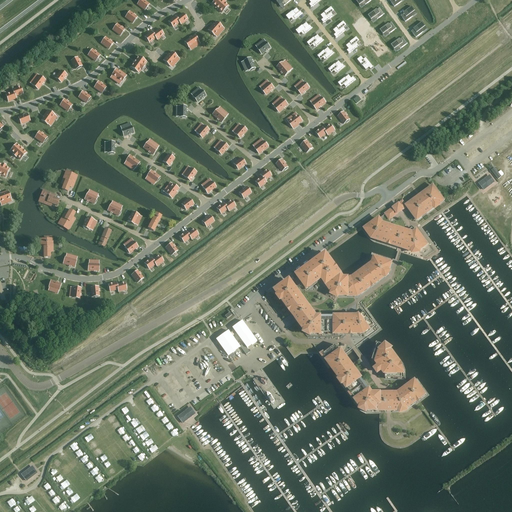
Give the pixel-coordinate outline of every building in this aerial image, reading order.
[(145,10),(149,4),(143,0),(140,0),(137,4),(145,10)] [(215,0),(212,4),(222,13),(228,6),(225,3),(225,2),(223,0),(215,0)] [(325,11),(325,12),(321,15),(324,18),(322,19),(324,22),(324,23),(334,15),(334,14),(333,15),(331,12),(334,10),(332,6),(325,11)] [(405,13),(401,16),(406,22),(413,17),(411,14),(415,11),(412,7),(404,13),(405,13)] [(289,20),(291,18),(293,17),(295,19),(294,19),(295,20),(295,19),(303,13),(302,13),(300,11),(299,12),(297,8),(286,16),(289,20)] [(376,10),(368,16),(371,20),(375,17),(377,20),(385,14),(380,8),(376,11),(376,10)] [(133,23),(137,17),(130,11),(125,17),(133,23)] [(183,13),(177,18),(176,18),(179,22),(179,23),(181,25),(187,19),(186,18),(187,17),(185,14),(184,15),(183,13)] [(179,23),(179,22),(176,18),(177,18),(175,16),(168,21),(170,23),(169,24),(171,26),(172,26),(173,27),(179,23)] [(214,35),(217,32),(219,34),(224,29),(222,27),(216,22),(213,26),(212,25),(208,30),(214,35)] [(338,27),(337,27),(334,30),(336,34),(334,35),(336,38),(346,30),(345,30),(344,28),(347,25),(344,22),(338,27)] [(299,34),(301,32),(303,31),(305,34),(304,34),(305,34),(312,28),(310,25),(309,26),(306,23),(296,31),(299,34)] [(388,25),(380,30),(383,35),(387,32),(389,34),(396,29),(392,23),(388,25)] [(415,29),(411,32),(416,38),(423,33),(421,30),(425,27),(422,23),(414,28),(415,29)] [(112,30),(120,36),(125,30),(117,24),(112,30)] [(159,29),(153,34),(156,38),(155,38),(157,40),(164,35),(162,33),(163,33),(161,30),(160,30),(159,29)] [(149,43),(155,38),(156,38),(153,34),(151,32),(145,37),(146,38),(145,39),(147,42),(148,41),(149,43)] [(186,46),(187,46),(189,48),(194,44),(196,47),(200,44),(198,41),(194,35),(184,42),(185,43),(184,43),(186,46)] [(101,43),(109,49),(113,43),(105,37),(101,43)] [(350,42),(349,42),(350,43),(346,46),(349,49),(347,50),(349,53),(348,53),(348,54),(358,46),(358,45),(358,46),(356,43),(359,41),(356,37),(350,42)] [(399,40),(391,45),(394,50),(398,47),(400,49),(408,44),(403,38),(399,40)] [(320,39),(310,47),(313,51),(316,49),(318,51),(326,45),(324,43),(323,43),(320,39)] [(261,54),(262,54),(270,48),(266,42),(265,42),(264,40),(260,43),(262,45),(257,49),(259,51),(258,51),(261,54)] [(100,55),(92,50),(88,55),(95,61),(100,55)] [(330,51),(319,60),(322,63),(327,60),(328,62),(335,57),(334,54),(333,55),(330,51)] [(172,63),(174,65),(179,59),(177,57),(172,52),(168,56),(167,55),(163,60),(169,66),(172,63)] [(146,62),(138,56),(131,67),(138,73),(141,69),(142,70),(144,66),(143,66),(146,62)] [(82,66),(77,57),(71,61),(75,69),(77,69),(81,67),(80,67),(82,66)] [(362,66),(365,70),(369,67),(370,69),(373,67),(365,57),(365,58),(363,60),(360,57),(357,60),(362,66)] [(241,63),(243,67),(246,66),(248,71),(251,70),(255,69),(254,68),(255,68),(251,58),(244,61),(244,62),(241,63)] [(277,67),(285,76),(290,71),(283,62),(280,64),(280,63),(277,66),(278,66),(277,67)] [(340,64),(329,71),(332,75),(336,72),(338,74),(345,69),(343,66),(342,67),(340,64)] [(121,72),(116,69),(112,75),(112,76),(110,78),(116,82),(118,80),(121,82),(126,75),(121,72)] [(55,78),(57,80),(60,83),(60,82),(61,83),(67,75),(61,70),(55,78)] [(36,80),(32,85),(34,87),(34,88),(37,90),(37,89),(38,90),(45,80),(39,76),(37,74),(34,78),(36,80)] [(344,78),(338,83),(341,87),(344,84),(346,87),(345,87),(346,87),(355,79),(355,80),(353,77),(351,79),(348,75),(345,78),(344,78)] [(261,90),(263,92),(262,92),(265,95),(266,95),(274,88),(269,83),(267,81),(264,84),(266,86),(261,90)] [(102,93),(104,91),(106,88),(106,87),(98,82),(94,88),(102,93)] [(304,82),(300,86),(298,84),(295,87),(297,89),(296,89),(301,95),(309,88),(309,87),(307,84),(306,84),(304,82)] [(15,97),(15,96),(23,94),(22,92),(23,92),(22,88),(21,89),(20,87),(12,90),(13,92),(15,97)] [(193,97),(194,99),(196,102),(197,102),(206,96),(201,90),(199,88),(195,91),(197,93),(193,97)] [(88,101),(89,101),(91,98),(90,98),(91,97),(83,91),(78,97),(86,103),(88,101)] [(13,92),(6,95),(6,96),(6,97),(7,100),(8,100),(8,102),(16,99),(15,96),(15,97),(13,92)] [(278,112),(279,113),(288,105),(283,99),(281,97),(277,100),(279,103),(274,107),(276,109),(275,110),(278,112)] [(325,102),(326,102),(324,99),(323,99),(321,97),(316,101),(315,98),(310,102),(312,104),(316,110),(326,103),(325,102)] [(68,111),(72,105),(64,100),(60,106),(68,111)] [(179,117),(182,117),(182,118),(185,118),(185,117),(186,117),(187,106),(179,106),(179,107),(176,107),(176,111),(179,111),(179,117)] [(226,117),(228,114),(224,111),(222,113),(217,109),(215,111),(212,113),(213,114),(212,115),(221,122),(226,117)] [(55,115),(48,110),(44,115),(45,116),(42,120),(48,125),(48,124),(50,126),(55,120),(52,118),(55,115)] [(344,112),(338,117),(344,124),(346,122),(346,123),(349,121),(349,120),(350,119),(344,112)] [(302,121),(298,115),(297,115),(296,113),(290,117),(292,120),(288,122),(293,129),(298,125),(302,121)] [(18,119),(19,122),(20,122),(21,124),(30,121),(27,114),(18,117),(19,118),(18,119)] [(126,125),(127,128),(121,130),(122,132),(121,133),(123,136),(124,137),(134,133),(131,126),(130,123),(126,125)] [(201,138),(202,138),(209,130),(204,125),(203,126),(201,124),(198,127),(200,129),(196,133),(199,135),(198,136),(201,138)] [(330,125),(324,129),(324,130),(327,133),(327,134),(328,136),(335,130),(334,129),(334,128),(332,125),(331,126),(330,125)] [(232,131),(234,133),(234,134),(240,139),(247,131),(246,130),(247,129),(244,127),(243,127),(241,126),(237,130),(235,128),(232,131)] [(327,134),(327,133),(324,130),(324,129),(322,127),(316,132),(317,134),(316,135),(318,137),(319,137),(320,138),(327,134)] [(35,138),(44,144),(45,142),(46,142),(48,139),(47,139),(48,138),(39,132),(35,138)] [(221,155),(228,147),(223,142),(222,142),(220,141),(217,144),(219,146),(216,150),(218,152),(217,153),(220,155),(221,155)] [(269,146),(266,143),(264,141),(259,145),(257,142),(253,146),(255,148),(259,154),(269,147),(268,146),(269,146)] [(307,141),(306,141),(305,141),(302,143),(303,144),(301,145),(307,153),(312,148),(307,141)] [(107,147),(107,153),(110,153),(110,154),(114,154),(114,153),(115,153),(115,142),(107,142),(107,143),(104,143),(104,147),(107,147)] [(157,149),(157,148),(159,146),(155,143),(153,145),(148,142),(146,144),(145,144),(143,147),(144,147),(143,148),(153,155),(157,149)] [(16,158),(17,157),(20,160),(26,153),(17,144),(10,151),(13,154),(13,155),(16,158)] [(163,162),(169,166),(174,158),(168,154),(163,162)] [(125,162),(126,162),(124,164),(128,167),(130,165),(135,168),(137,166),(138,167),(140,164),(139,163),(139,162),(130,155),(125,162)] [(237,170),(238,169),(238,170),(246,164),(241,158),(233,164),(235,166),(235,167),(237,170)] [(285,171),(288,168),(287,168),(288,167),(282,160),(276,164),(282,172),(284,170),(285,171)] [(0,174),(5,177),(10,169),(5,167),(6,166),(2,164),(2,165),(0,164),(0,174)] [(182,175),(184,176),(184,177),(190,181),(196,172),(196,171),(193,169),(193,170),(190,168),(187,173),(185,171),(182,175)] [(265,181),(271,176),(270,174),(271,174),(269,171),(268,171),(267,170),(260,175),(261,177),(262,177),(265,181)] [(149,182),(151,179),(156,183),(157,181),(158,181),(160,178),(159,178),(160,177),(151,171),(147,177),(145,179),(149,182)] [(62,190),(69,192),(72,186),(75,187),(79,176),(74,174),(73,177),(66,175),(63,184),(64,184),(62,190)] [(261,177),(255,182),(256,183),(256,184),(258,187),(259,186),(260,188),(266,183),(265,181),(262,177),(261,177)] [(486,194),(497,185),(491,178),(481,187),(486,194)] [(207,185),(205,182),(201,185),(203,188),(207,194),(216,187),(215,187),(216,186),(214,183),(213,184),(211,181),(207,185)] [(172,199),(176,194),(175,193),(179,188),(173,184),(172,185),(170,183),(166,189),(168,190),(165,194),(172,199)] [(239,193),(240,193),(239,194),(241,197),(242,196),(244,199),(251,193),(246,187),(239,193)] [(433,187),(407,206),(417,219),(421,216),(422,217),(426,214),(425,213),(434,207),(435,208),(439,205),(438,203),(442,200),(433,187)] [(51,205),(52,204),(57,206),(59,200),(53,197),(54,194),(43,190),(42,194),(45,195),(44,197),(43,196),(43,198),(44,198),(42,201),(51,205)] [(94,204),(94,203),(95,204),(97,200),(96,200),(97,197),(92,195),(93,192),(89,190),(88,193),(84,199),(94,204)] [(0,194),(0,202),(1,205),(8,203),(7,200),(11,198),(9,191),(0,194)] [(182,204),(186,210),(194,204),(189,198),(182,204)] [(231,200),(225,205),(224,205),(228,209),(227,209),(229,211),(236,206),(234,205),(235,204),(233,201),(232,202),(231,200)] [(117,215),(118,215),(120,212),(119,211),(120,209),(115,206),(117,203),(112,202),(111,204),(108,211),(117,215)] [(227,209),(228,209),(224,205),(225,205),(223,203),(216,208),(218,210),(217,210),(219,213),(220,213),(221,214),(227,209)] [(393,208),(386,214),(389,219),(394,215),(392,213),(395,211),(397,213),(393,208)] [(73,218),(75,213),(70,210),(66,216),(64,214),(58,224),(61,226),(63,223),(69,226),(74,218),(73,218)] [(139,215),(137,214),(137,213),(134,211),(133,212),(132,212),(128,221),(134,225),(135,224),(137,225),(139,221),(137,220),(139,215)] [(202,221),(206,227),(214,221),(209,215),(202,221)] [(154,216),(148,228),(153,231),(160,219),(158,218),(158,217),(157,216),(156,217),(154,216)] [(92,225),(95,226),(97,222),(94,221),(94,220),(87,217),(83,227),(84,227),(83,228),(87,229),(90,230),(92,225)] [(411,228),(410,230),(408,234),(405,232),(402,231),(382,225),(382,227),(381,227),(381,224),(379,226),(379,225),(381,223),(379,219),(365,229),(370,235),(369,236),(374,240),(375,239),(387,243),(386,244),(391,246),(392,244),(401,247),(402,247),(401,249),(404,250),(404,248),(412,251),(412,253),(419,252),(419,250),(426,245),(412,226),(411,227),(411,228)] [(102,242),(102,243),(103,244),(104,243),(106,244),(111,231),(105,228),(100,241),(102,242)] [(187,234),(190,238),(192,240),(198,235),(197,233),(198,233),(196,230),(195,230),(194,229),(187,234)] [(184,243),(190,238),(187,234),(186,232),(179,237),(180,238),(180,239),(182,242),(183,241),(184,243)] [(44,250),(44,257),(50,257),(50,252),(51,252),(51,242),(47,242),(47,241),(46,241),(46,242),(44,242),(44,239),(40,239),(41,250),(44,250)] [(128,242),(130,244),(125,248),(127,250),(126,250),(128,253),(129,253),(129,254),(138,247),(133,241),(131,239),(128,242)] [(172,243),(166,248),(171,255),(177,251),(172,243)] [(306,335),(319,353),(329,366),(330,365),(330,366),(331,367),(330,368),(333,372),(334,371),(337,375),(336,376),(351,397),(353,396),(361,407),(360,409),(366,412),(367,410),(376,410),(377,411),(378,411),(379,410),(382,410),(382,412),(387,412),(388,410),(399,410),(400,412),(406,410),(406,408),(415,401),(417,403),(421,400),(420,398),(424,395),(414,382),(409,386),(411,388),(410,389),(409,387),(409,389),(408,390),(408,389),(406,390),(405,390),(403,391),(402,392),(401,394),(399,395),(400,396),(399,397),(398,395),(398,397),(397,397),(397,395),(393,395),(392,395),(388,395),(386,395),(386,396),(387,397),(385,397),(385,396),(385,395),(384,397),(383,397),(383,396),(379,395),(379,394),(376,394),(376,395),(372,395),(372,397),(370,397),(370,396),(369,396),(370,395),(364,387),(363,386),(365,385),(351,365),(349,366),(343,357),(342,356),(345,354),(379,329),(377,326),(366,310),(356,298),(388,275),(392,264),(374,258),(372,257),(370,262),(351,276),(343,276),(327,254),(312,265),(310,266),(296,277),(291,280),(283,286),(282,284),(274,291),(306,335)] [(155,264),(157,266),(163,261),(162,260),(163,259),(161,256),(160,257),(159,255),(153,260),(152,260),(155,264)] [(74,267),(77,260),(76,260),(77,257),(72,256),(71,259),(65,257),(64,260),(63,259),(62,263),(63,263),(63,264),(74,267)] [(153,260),(151,258),(144,263),(146,265),(145,265),(147,268),(148,268),(149,269),(155,264),(152,260),(153,260)] [(94,261),(94,264),(88,263),(88,266),(87,266),(87,270),(88,270),(88,271),(99,271),(99,264),(99,261),(94,261)] [(137,283),(143,278),(137,271),(131,275),(137,283)] [(49,285),(49,288),(54,289),(53,292),(57,294),(58,291),(59,291),(61,284),(51,281),(50,281),(49,285)] [(118,290),(118,289),(117,285),(116,282),(108,284),(109,286),(108,287),(109,290),(110,290),(110,292),(118,290)] [(124,282),(117,285),(118,289),(118,290),(118,292),(127,290),(126,288),(127,288),(126,284),(125,284),(124,282)] [(70,293),(69,297),(72,297),(72,298),(80,299),(81,288),(80,288),(80,287),(76,287),(76,288),(73,287),(73,293),(70,293)] [(95,298),(98,297),(98,296),(99,296),(98,287),(91,287),(92,297),(95,297),(95,298)] [(235,326),(233,328),(247,348),(257,341),(243,321),(235,326)] [(244,345),(241,347),(246,355),(250,353),(244,345)] [(377,345),(372,361),(377,362),(377,361),(377,360),(378,360),(378,361),(379,361),(380,361),(378,363),(381,366),(376,370),(378,372),(383,369),(385,372),(387,371),(387,372),(386,372),(388,373),(387,374),(386,374),(385,374),(385,379),(402,379),(402,371),(403,370),(401,364),(399,364),(391,352),(392,350),(385,346),(384,347),(377,345)] [(32,467),(21,474),(26,481),(37,473),(32,467)] [(76,497),(71,500),(75,506),(80,503),(76,497)]
